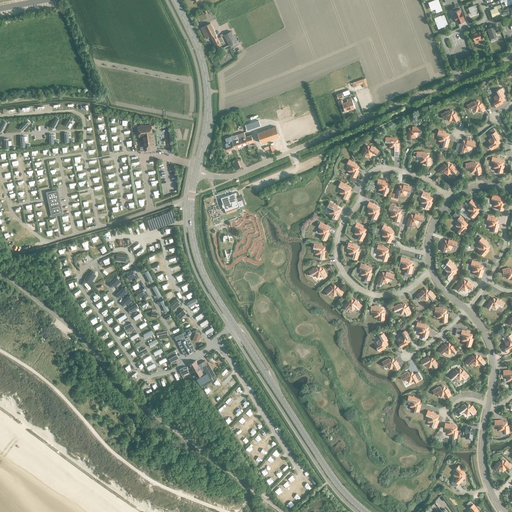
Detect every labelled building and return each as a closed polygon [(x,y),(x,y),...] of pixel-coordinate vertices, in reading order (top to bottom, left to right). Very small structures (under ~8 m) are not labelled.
[(438,0),(434,0),(429,2),(431,9),(435,7),(437,12),(442,10),(438,0)] [(471,14),(477,12),(474,5),(469,7),(471,14)] [(495,8),(490,10),(492,15),(498,13),(497,9),(501,7),(500,5),(494,7),(495,8)] [(460,8),(453,11),(458,23),(465,20),(463,15),(462,14),(462,13),(460,8)] [(438,27),(447,24),(445,17),(436,21),(438,27)] [(222,36),(221,36),(218,38),(211,23),(201,28),(206,39),(211,37),(216,45),(217,45),(218,47),(222,45),(221,43),(224,41),(222,36)] [(498,39),(497,36),(494,26),(488,29),(491,38),(492,38),(493,41),(498,39)] [(232,31),(225,35),(231,45),(237,42),(232,31)] [(478,32),(472,34),(472,35),(474,41),(476,44),(484,41),(482,36),(480,37),(479,32),(478,32)] [(496,107),(503,103),(502,101),(504,100),(503,97),(505,96),(503,94),(504,92),(502,92),(500,88),(496,91),(498,94),(494,97),(497,101),(494,103),(492,104),(493,106),(495,106),(496,107)] [(342,100),(338,101),(342,112),(345,111),(346,111),(355,107),(352,100),(344,103),(343,102),(342,100)] [(469,104),(467,105),(469,109),(473,107),(475,112),(480,109),(481,112),(482,111),(483,113),(486,112),(485,110),(481,103),(479,104),(478,102),(476,103),(475,101),(471,103),(470,103),(469,104)] [(444,113),(441,115),(443,118),(447,117),(449,121),(453,119),(455,122),(456,121),(457,123),(460,121),(459,120),(455,113),(453,114),(452,111),(450,112),(449,110),(446,112),(445,111),(444,113)] [(22,131),(30,122),(27,119),(19,128),(22,131)] [(259,120),(245,125),(247,131),(257,127),(256,125),(260,124),(259,120)] [(151,125),(137,127),(139,136),(143,136),(144,144),(143,144),(144,151),(149,150),(149,146),(152,145),(151,135),(152,135),(151,125)] [(407,132),(407,139),(412,140),(412,136),(417,136),(417,131),(421,131),(421,127),(417,127),(416,126),(415,127),(412,127),(412,129),(410,129),(410,132),(407,132)] [(262,143),(280,137),(276,127),(259,133),(262,143)] [(438,130),(437,134),(440,135),(439,140),(444,142),(443,146),(442,149),(446,150),(447,147),(448,143),(449,142),(449,141),(449,138),(447,138),(448,135),(445,134),(446,132),(438,130)] [(497,135),(496,132),(495,131),(491,133),(494,137),(489,140),(492,144),(489,146),(487,147),(489,149),(490,148),(491,149),(498,146),(497,144),(499,142),(498,140),(500,139),(498,137),(499,135),(497,135)] [(244,132),(225,138),(227,143),(225,144),(226,147),(231,146),(230,145),(234,144),(235,149),(243,146),(243,145),(248,144),(246,137),(244,132)] [(251,135),(246,137),(248,144),(254,142),(251,135)] [(385,137),(385,142),(390,142),(389,147),(395,147),(394,156),(399,156),(399,150),(399,143),(397,143),(397,140),(394,140),(394,138),(392,137),(391,136),(390,137),(385,137)] [(5,138),(2,145),(7,148),(11,142),(5,138)] [(470,145),(474,147),(475,142),(472,141),(471,140),(469,141),(467,140),(466,142),(464,141),(463,144),(458,142),(455,150),(460,151),(460,153),(462,154),(463,152),(464,149),(469,150),(470,145)] [(373,152),(376,154),(378,155),(380,152),(379,151),(375,148),(375,147),(373,147),(371,146),(370,148),(368,146),(366,149),(364,147),(360,154),(364,156),(366,154),(370,156),(373,152)] [(421,152),(417,152),(416,156),(421,156),(421,161),(426,162),(426,165),(430,165),(430,157),(428,157),(428,154),(425,154),(425,152),(423,152),(422,151),(421,152)] [(492,157),(491,161),(495,162),(494,167),(499,168),(498,172),(497,174),(500,174),(501,172),(502,173),(504,165),(502,165),(503,162),(500,161),(501,159),(498,158),(498,157),(496,158),(492,157)] [(355,177),(359,170),(357,169),(358,167),(356,166),(357,164),(354,163),(354,161),(352,162),(349,160),(347,164),(351,166),(348,170),(353,172),(351,175),(353,176),(352,178),(354,179),(355,177)] [(481,174),(480,166),(478,166),(477,164),(474,164),(474,162),(471,163),(470,162),(469,163),(465,164),(466,168),(470,167),(471,172),(476,171),(477,175),(478,174),(479,176),(482,176),(481,174)] [(451,171),(454,174),(458,171),(455,168),(455,166),(453,166),(452,164),(450,166),(448,164),(446,166),(445,164),(439,170),(437,171),(440,173),(441,172),(442,173),(444,170),(448,174),(451,171)] [(385,183),(386,181),(378,179),(376,179),(375,181),(377,182),(377,183),(380,184),(379,189),(384,190),(382,194),(387,196),(388,192),(389,191),(388,190),(389,187),(387,187),(388,184),(385,183)] [(347,199),(351,192),(349,191),(350,189),(347,188),(348,186),(346,185),(346,183),(344,184),(340,182),(339,186),(342,188),(340,192),(345,194),(343,197),(345,198),(344,200),(346,201),(347,199)] [(396,193),(395,197),(399,198),(400,194),(405,195),(407,190),(410,191),(410,190),(412,190),(413,188),(411,187),(403,185),(403,187),(400,186),(400,189),(397,188),(397,191),(395,191),(396,193)] [(52,216),(63,214),(57,190),(46,193),(52,216)] [(430,195),(423,192),(421,191),(420,194),(422,195),(421,196),(424,197),(422,202),(426,204),(425,208),(429,210),(430,206),(432,205),(431,204),(432,202),(430,201),(431,198),(429,197),(430,195)] [(235,193),(221,198),(223,204),(222,205),(223,208),(224,207),(226,212),(244,205),(242,200),(238,201),(235,193)] [(494,205),(496,206),(499,206),(498,210),(503,211),(504,203),(502,202),(503,200),(500,199),(501,197),(498,196),(498,195),(496,196),(492,195),(490,195),(490,198),(492,198),(491,199),(495,200),(494,205)] [(473,218),(479,212),(477,210),(479,208),(477,206),(478,205),(476,203),(476,202),(474,202),(471,199),(468,202),(472,205),(468,209),(472,212),(470,215),(471,216),(470,217),(472,219),(473,218)] [(336,219),(340,212),(338,211),(339,209),(337,208),(338,206),(335,205),(335,203),(333,204),(330,202),(328,206),(332,208),(329,212),(334,214),(332,218),(334,218),(333,220),(335,221),(336,219)] [(376,219),(379,212),(377,211),(378,209),(376,208),(377,206),(375,205),(374,203),(373,204),(369,202),(367,206),(371,208),(369,212),(373,214),(372,217),(373,218),(372,220),(375,221),(376,219)] [(398,225),(399,223),(399,221),(401,214),(399,213),(400,211),(397,210),(398,208),(396,207),(395,206),(394,207),(390,205),(388,210),(393,211),(391,216),(396,217),(395,220),(394,224),(398,225)] [(464,222),(466,221),(460,216),(456,212),(453,215),(457,219),(460,221),(456,225),(460,228),(457,231),(461,234),(463,231),(465,231),(465,230),(466,228),(465,226),(466,224),(464,222)] [(418,220),(422,221),(423,216),(419,215),(419,214),(417,215),(415,214),(414,216),(412,215),(411,218),(409,217),(407,225),(411,226),(412,223),(417,224),(418,220)] [(497,220),(496,220),(495,219),(495,217),(488,215),(488,216),(486,215),(485,218),(487,218),(487,220),(490,220),(489,225),(494,227),(493,231),(497,232),(498,228),(499,227),(498,226),(499,223),(497,223),(497,220)] [(160,216),(147,220),(148,225),(161,220),(160,216)] [(323,234),(322,238),(326,240),(327,237),(329,236),(328,235),(329,232),(327,231),(328,229),(326,228),(327,226),(320,222),(318,222),(317,224),(319,225),(318,226),(321,228),(319,232),(323,234)] [(358,239),(362,241),(364,237),(365,237),(365,235),(366,233),(364,232),(365,229),(362,228),(363,226),(356,223),(354,222),(353,225),(355,226),(354,227),(357,228),(355,233),(360,235),(358,239)] [(390,243),(393,236),(391,235),(393,232),(390,231),(391,229),(389,228),(389,226),(387,227),(383,225),(382,224),(380,227),(382,228),(381,229),(385,231),(383,235),(387,238),(386,241),(390,243)] [(480,253),(484,256),(489,250),(487,248),(489,246),(487,245),(488,243),(486,241),(486,240),(484,240),(481,237),(480,236),(478,238),(479,240),(478,241),(482,243),(478,247),(482,251),(480,253)] [(441,251),(445,252),(446,248),(451,250),(452,245),(456,246),(456,245),(458,245),(459,242),(457,242),(453,241),(452,239),(451,240),(448,239),(448,242),(445,241),(445,244),(443,243),(441,251)] [(353,258),(357,259),(358,255),(359,255),(359,253),(359,251),(357,250),(358,248),(355,247),(356,245),(348,243),(346,242),(345,245),(347,246),(347,247),(350,248),(349,253),(354,254),(353,258)] [(320,258),(325,259),(325,255),(326,254),(325,253),(326,250),(324,250),(324,247),(321,247),(322,245),(314,244),(312,243),(311,246),(313,247),(313,248),(317,248),(316,253),(321,254),(320,258)] [(377,248),(377,249),(380,250),(379,254),(383,256),(382,260),(386,261),(388,257),(389,256),(388,255),(389,253),(387,252),(387,250),(385,249),(385,247),(378,245),(376,244),(375,247),(377,248)] [(410,277),(413,266),(411,265),(412,263),(409,262),(410,260),(407,259),(406,258),(405,258),(401,257),(400,262),(404,263),(403,268),(408,269),(407,272),(406,272),(404,276),(410,277)] [(449,260),(446,263),(449,266),(446,270),(450,273),(448,276),(449,276),(448,278),(450,280),(451,278),(456,272),(455,271),(456,269),(454,267),(456,265),(454,264),(454,262),(452,262),(449,260)] [(477,275),(481,277),(483,269),(481,269),(482,266),(480,265),(480,263),(478,262),(477,261),(476,262),(472,260),(472,261),(470,260),(469,263),(471,263),(470,265),(475,266),(473,271),(478,272),(477,275)] [(364,265),(361,263),(359,268),(363,269),(362,274),(366,275),(365,279),(366,279),(366,281),(369,282),(369,280),(372,273),(370,272),(371,269),(368,269),(369,266),(367,266),(366,264),(364,265)] [(322,275),(323,278),(327,276),(323,269),(321,270),(320,268),(318,269),(317,267),(314,268),(313,268),(312,269),(309,271),(307,272),(309,275),(310,274),(311,275),(315,273),(317,277),(322,275)] [(511,269),(510,270),(510,268),(502,270),(500,270),(501,273),(503,273),(503,274),(507,273),(508,278),(511,276),(511,269)] [(85,280),(89,282),(95,272),(92,270),(85,280)] [(135,270),(126,274),(128,278),(133,275),(135,279),(136,279),(139,277),(135,270)] [(148,270),(144,272),(150,283),(154,281),(148,270)] [(382,276),(380,275),(377,282),(378,283),(378,285),(381,286),(381,284),(383,281),(387,282),(389,278),(393,279),(394,275),(391,274),(390,272),(389,273),(386,272),(385,274),(383,273),(382,276)] [(109,284),(112,287),(119,280),(116,277),(109,284)] [(455,288),(459,291),(461,288),(465,291),(468,287),(471,289),(472,288),(473,289),(475,287),(474,286),(468,281),(466,282),(464,281),(463,283),(461,281),(459,283),(458,283),(458,285),(455,288)] [(161,295),(156,285),(152,287),(157,297),(161,295)] [(341,296),(344,293),(341,290),(341,288),(340,288),(338,286),(336,288),(334,286),(332,287),(331,286),(325,291),(324,293),(326,295),(327,293),(328,294),(331,292),(334,296),(338,293),(341,296)] [(116,295),(119,298),(126,290),(123,287),(116,295)] [(144,288),(136,292),(138,296),(143,293),(145,297),(148,295),(144,288)] [(423,290),(417,295),(416,297),(418,299),(419,298),(420,299),(422,296),(426,300),(429,297),(432,300),(436,297),(433,294),(433,292),(431,292),(430,290),(428,292),(426,290),(424,292),(423,290)] [(121,303),(124,306),(131,298),(128,296),(121,303)] [(492,306),(496,309),(499,305),(502,307),(503,306),(505,307),(506,304),(504,303),(505,303),(501,301),(501,299),(499,300),(497,298),(496,300),(494,299),(492,301),(490,300),(486,307),(490,309),(492,306)] [(165,312),(169,310),(164,300),(160,302),(165,312)] [(350,302),(348,300),(343,306),(342,308),(344,310),(345,308),(346,309),(348,307),(352,310),(356,306),(359,309),(362,306),(359,303),(358,301),(357,301),(355,300),(354,302),(352,300),(350,302)] [(397,305),(393,307),(395,311),(399,309),(401,314),(406,312),(407,315),(408,315),(409,316),(412,315),(411,313),(408,306),(406,307),(405,304),(402,306),(401,303),(399,304),(398,304),(397,305)] [(384,320),(384,312),(382,312),(382,309),(380,309),(380,307),(377,307),(376,306),(375,307),(371,306),(371,311),(375,311),(375,316),(380,316),(380,320),(381,320),(381,322),(384,322),(384,320)] [(443,308),(435,307),(435,312),(438,312),(438,317),(443,317),(442,322),(443,322),(442,324),(445,324),(446,322),(447,322),(447,318),(448,317),(447,316),(447,313),(445,313),(445,310),(443,310),(443,308)] [(184,319),(187,313),(180,310),(177,315),(184,319)] [(427,338),(429,330),(427,330),(428,327),(425,326),(426,324),(423,323),(423,322),(421,323),(417,322),(416,326),(420,327),(419,332),(424,333),(423,337),(422,339),(425,339),(426,337),(427,338)] [(401,348),(408,344),(407,342),(409,341),(408,338),(410,337),(409,335),(409,333),(408,333),(406,329),(405,330),(404,328),(402,329),(403,331),(402,332),(404,335),(399,338),(402,342),(399,344),(401,348)] [(469,332),(462,330),(457,329),(456,333),(461,334),(464,335),(463,340),(467,341),(466,345),(470,346),(472,343),(473,342),(472,340),(473,338),(471,337),(471,335),(469,334),(469,332)] [(151,330),(143,335),(145,338),(153,334),(151,330)] [(379,333),(377,334),(378,336),(379,335),(381,339),(377,341),(380,346),(377,347),(379,351),(386,347),(385,345),(387,344),(386,342),(388,340),(386,338),(387,337),(385,336),(383,333),(382,331),(379,333)] [(199,342),(202,335),(195,332),(193,340),(199,342)] [(511,335),(511,334),(507,336),(509,339),(505,342),(507,346),(504,348),(505,349),(503,350),(505,353),(507,352),(511,348),(511,335)] [(189,340),(184,343),(181,337),(177,339),(180,345),(186,356),(195,352),(189,340)] [(458,350),(452,344),(451,346),(449,344),(447,346),(445,344),(444,346),(442,345),(442,347),(439,350),(442,353),(445,350),(448,354),(452,351),(454,353),(455,352),(457,354),(459,352),(457,350),(458,350)] [(140,356),(148,351),(146,348),(138,352),(140,356)] [(175,350),(167,354),(171,362),(179,358),(175,350)] [(469,358),(466,361),(469,364),(472,362),(476,365),(479,362),(482,365),(483,364),(484,365),(486,363),(485,362),(480,356),(478,357),(476,355),(474,357),(473,355),(471,357),(469,357),(469,358)] [(421,361),(423,365),(427,363),(429,367),(433,365),(435,368),(436,367),(437,369),(440,367),(439,365),(435,359),(433,360),(432,357),(429,359),(428,357),(426,358),(425,358),(424,359),(421,361)] [(382,362),(380,363),(382,366),(384,365),(384,366),(387,364),(390,369),(394,366),(396,370),(397,369),(398,371),(401,370),(400,368),(398,364),(398,363),(397,362),(396,360),(394,361),(392,359),(390,360),(389,358),(382,362)] [(190,365),(192,370),(197,377),(203,373),(199,366),(196,360),(193,362),(194,363),(190,365)] [(503,371),(503,375),(508,375),(508,380),(511,379),(511,371),(511,370),(509,370),(508,369),(507,370),(503,371)] [(463,376),(465,379),(466,378),(468,379),(470,377),(469,376),(463,370),(462,372),(460,370),(458,371),(456,370),(455,371),(453,371),(453,373),(450,376),(453,379),(456,376),(459,380),(463,376)] [(422,379),(418,372),(415,374),(413,375),(412,372),(409,374),(408,372),(406,373),(405,372),(404,374),(401,376),(403,380),(406,378),(409,382),(413,380),(415,383),(419,380),(422,379)] [(445,394),(447,397),(451,395),(447,388),(445,389),(444,387),(441,388),(440,386),(438,388),(437,387),(436,389),(433,391),(431,392),(432,394),(434,393),(435,395),(438,392),(441,397),(445,394)] [(419,411),(421,404),(418,403),(419,401),(416,400),(417,398),(415,397),(414,396),(412,397),(408,396),(407,400),(411,401),(410,406),(415,407),(414,410),(414,412),(417,413),(417,411),(419,411)] [(458,410),(455,412),(458,416),(461,414),(461,413),(464,410),(467,414),(471,412),(473,414),(474,416),(477,414),(475,412),(476,412),(472,405),(470,407),(468,404),(466,406),(465,404),(463,406),(461,405),(461,407),(458,409),(458,410)] [(428,410),(426,415),(430,416),(428,421),(433,423),(432,426),(433,426),(432,428),(435,429),(436,427),(439,420),(437,419),(437,417),(435,416),(436,414),(433,413),(433,411),(431,412),(428,410)] [(495,421),(492,421),(492,426),(495,426),(495,425),(496,425),(499,425),(499,430),(504,430),(504,433),(506,433),(506,435),(509,435),(509,433),(508,425),(506,425),(506,422),(503,422),(503,420),(501,420),(500,419),(499,420),(496,421),(495,421)] [(452,437),(453,437),(452,440),(456,441),(457,438),(458,430),(456,430),(456,427),(453,427),(454,424),(451,424),(450,423),(449,424),(445,423),(444,428),(449,428),(448,433),(453,434),(452,437)] [(466,435),(466,438),(472,439),(472,436),(474,436),(475,429),(466,427),(466,428),(465,428),(464,428),(463,429),(462,435),(466,435)] [(493,468),(496,470),(496,471),(499,467),(503,471),(506,467),(509,469),(510,470),(511,468),(511,466),(506,461),(504,462),(502,461),(500,463),(499,461),(497,463),(496,463),(496,465),(493,468)] [(454,480),(451,483),(455,487),(458,484),(461,481),(463,481),(463,479),(464,478),(463,476),(465,474),(463,472),(464,471),(458,465),(455,468),(458,471),(454,474),(458,478),(455,481),(454,480)]
